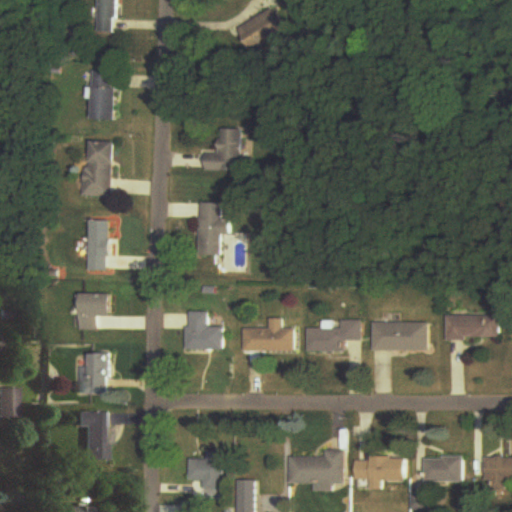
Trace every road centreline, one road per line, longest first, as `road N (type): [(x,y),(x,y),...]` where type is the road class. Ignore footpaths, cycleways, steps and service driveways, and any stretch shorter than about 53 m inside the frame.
road 1 (residential): [(170,0),(151,511)]
road 2 (residential): [(511,403),(153,401)]
